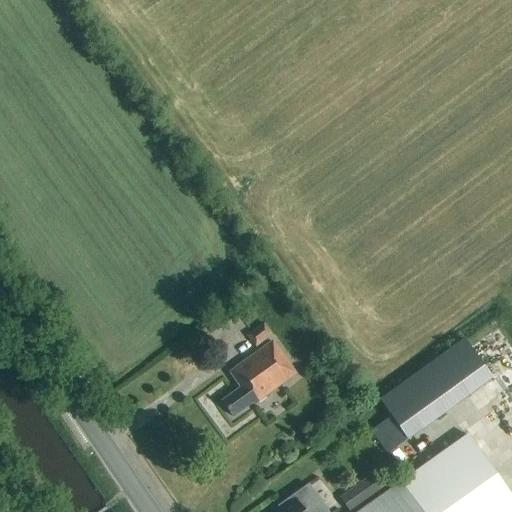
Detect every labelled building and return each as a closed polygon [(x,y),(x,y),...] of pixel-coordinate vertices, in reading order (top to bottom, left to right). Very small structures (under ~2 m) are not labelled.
[(246,336),(254,349),(271,337),(263,325),(246,336)] [(465,342),(379,402),(405,441),(491,380),(465,342)] [(253,405),(295,376),(272,343),(229,374),(240,389),(221,403),(232,418),(252,403),(253,405)] [(511,511),(511,499),(467,435),(358,511),(511,511)] [(326,511),(325,508),(323,504),(320,500),(317,496),(314,492),(310,489),(307,486),(291,497),(275,508),(278,511),(277,511),(326,511)] [(347,511),(350,511),(367,500),(357,486),(338,499),(347,511)]
